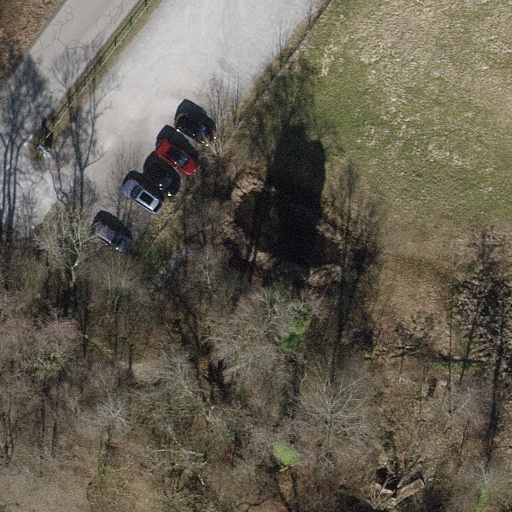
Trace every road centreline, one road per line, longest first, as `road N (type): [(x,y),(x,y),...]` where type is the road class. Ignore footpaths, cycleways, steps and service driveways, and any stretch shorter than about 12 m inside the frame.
road 1 (track): [(0,404),(32,427),(194,482),(236,511)]
road 2 (unclassified): [(105,0),(0,133)]
